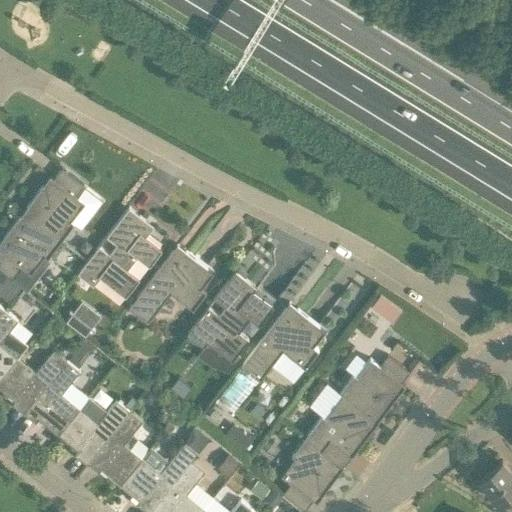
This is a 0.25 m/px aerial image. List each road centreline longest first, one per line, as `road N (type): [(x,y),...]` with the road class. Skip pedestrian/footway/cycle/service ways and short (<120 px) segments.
road 1 (residential): [(461,300),(420,287),(17,66)]
road 2 (motorway): [(211,0),(511,184)]
road 3 (motorway): [(511,130),(300,0)]
road 4 (tertiary): [(361,511),(452,391),(499,345)]
road 5 (unclassified): [(363,511),(511,406)]
